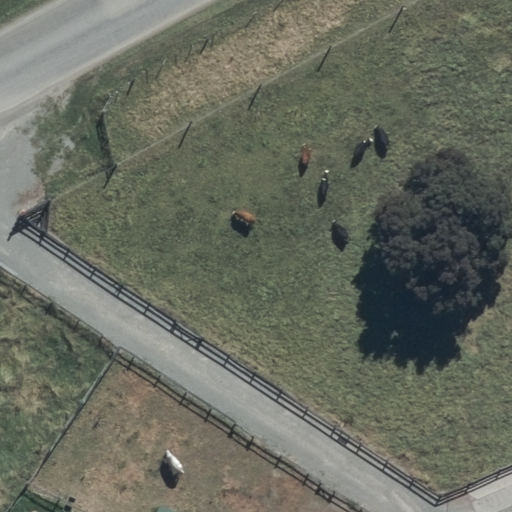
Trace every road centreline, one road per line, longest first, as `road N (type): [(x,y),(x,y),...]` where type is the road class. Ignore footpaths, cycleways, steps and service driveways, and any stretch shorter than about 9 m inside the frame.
road 1 (unknown): [(0,223),(405,511),(471,511),(511,494)]
road 2 (unclassified): [(121,0),(0,64)]
